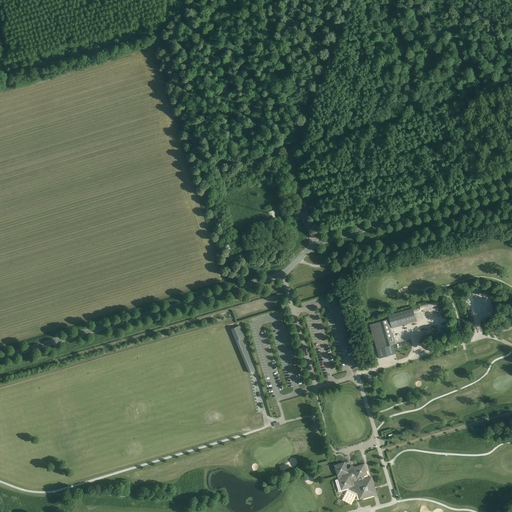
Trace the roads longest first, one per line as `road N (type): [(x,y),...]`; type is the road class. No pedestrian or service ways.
road 1 (unclassified): [(0,359),(283,274),(315,243),(511,186)]
road 2 (track): [(315,243),(295,153),(348,0)]
